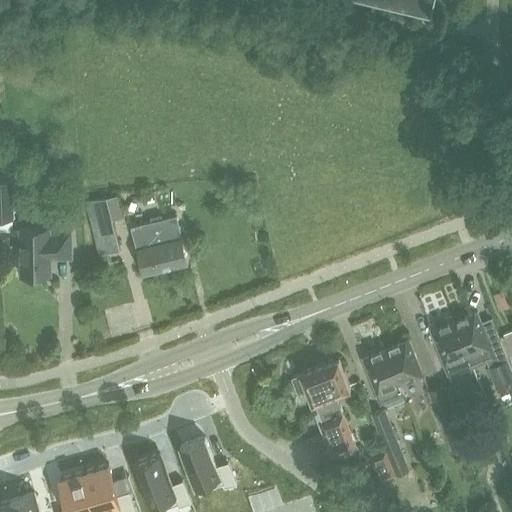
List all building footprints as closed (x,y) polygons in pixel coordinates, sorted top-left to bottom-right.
[(387,0),(432,10),(434,0),(387,0)] [(15,201),(0,201),(0,223),(15,223),(15,201)] [(120,248),(110,208),(88,214),(98,253),(120,248)] [(176,214),(132,224),(137,246),(143,270),(188,259),(182,235),(181,235),(176,214)] [(20,227),(21,273),(50,272),(50,256),(71,255),(70,229),(49,230),(49,226),(20,227)] [(511,285),(506,288),(496,292),(501,306),(511,302),(511,304),(511,355),(511,356),(511,357),(511,285)] [(476,308),(453,318),(467,352),(472,364),(487,357),(490,365),(488,366),(497,389),(511,383),(511,366),(510,361),(500,336),(492,316),(481,320),(476,308)] [(439,320),(429,323),(431,327),(447,368),(449,373),(458,369),(472,364),(467,352),(453,318),(452,314),(447,316),(439,320)] [(408,336),(385,345),(399,379),(422,370),(408,336)] [(399,379),(385,345),(363,354),(377,388),(382,403),(404,394),(398,379),(399,379)] [(314,399),(322,420),(319,421),(332,455),(357,446),(335,390),(345,387),(351,385),(339,355),(339,356),(338,355),(301,370),(302,371),(292,375),(298,389),(307,386),(313,399),(314,399)] [(450,409),(451,408),(462,404),(452,379),(440,383),(450,409)] [(450,409),(440,383),(427,388),(452,450),(466,445),(451,408),(450,409)] [(382,436),(397,473),(409,468),(394,428),(385,405),(370,411),(381,436),(382,436)] [(205,435),(181,445),(196,486),(220,477),(223,486),(236,481),(235,478),(231,467),(227,457),(215,462),(205,435)] [(370,455),(380,479),(396,473),(387,448),(370,455)] [(160,453),(135,462),(151,503),(174,494),(178,503),(190,498),(181,475),(170,479),(160,453)] [(109,462),(85,469),(97,511),(120,505),(121,511),(135,511),(130,490),(117,493),(109,462)] [(238,464),(231,467),(235,478),(242,475),(238,464)] [(69,506),(57,509),(57,511),(94,511),(97,511),(85,469),(60,476),(69,506)] [(40,511),(35,492),(11,499),(14,511),(40,511)] [(0,511),(14,511),(11,499),(0,501),(0,511)]
